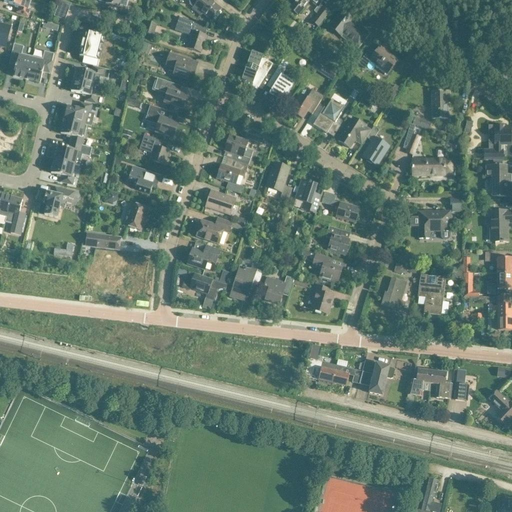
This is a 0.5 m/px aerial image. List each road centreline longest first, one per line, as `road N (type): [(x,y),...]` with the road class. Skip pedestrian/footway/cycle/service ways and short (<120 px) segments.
road 1 (residential): [(349,341),(387,209),(379,193),(217,93)]
road 2 (residential): [(163,319),(170,256),(217,93)]
road 3 (track): [(511,442),(304,390)]
road 4 (residential): [(349,341),(163,319)]
road 5 (unclassified): [(511,110),(368,0)]
road 6 (residential): [(163,319),(0,300)]
road 7 (residential): [(511,358),(349,341)]
